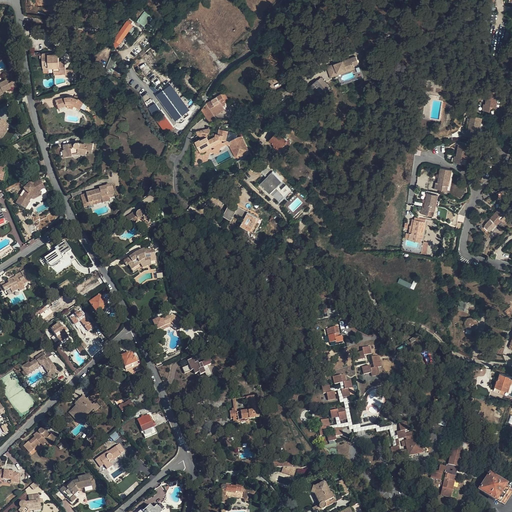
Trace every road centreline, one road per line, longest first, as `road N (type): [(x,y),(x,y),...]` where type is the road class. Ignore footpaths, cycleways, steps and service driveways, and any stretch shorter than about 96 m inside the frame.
road 1 (residential): [(188,133),(174,176),(182,203),(302,268),(354,269),(384,312),(425,327),(466,358),(511,365)]
road 2 (residential): [(16,0),(33,113),(69,220)]
road 3 (residential): [(0,450),(133,330)]
road 4 (residential): [(133,330),(187,460)]
road 5 (residential): [(69,220),(133,330)]
